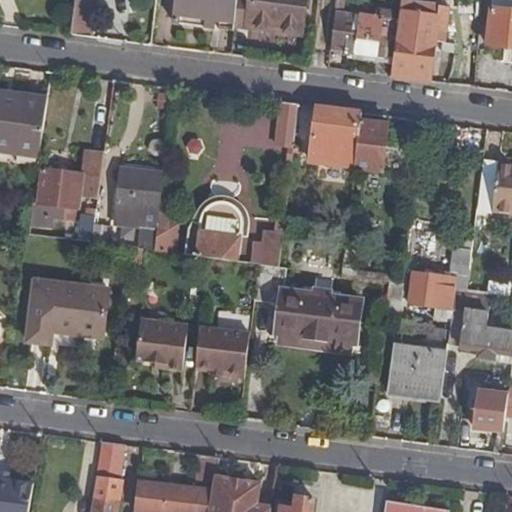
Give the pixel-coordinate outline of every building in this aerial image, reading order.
[(215,31),(219,0),(179,0),(176,25),(215,31)] [(239,0),(236,28),(252,30),(252,25),(280,29),(279,34),(304,37),(308,0),(239,0)] [(392,79),(431,84),(437,34),(441,8),(402,3),(395,53),(394,60),(392,79)] [(441,8),(437,34),(447,35),(450,10),(441,8)] [(511,50),(511,12),(493,11),(488,48),(511,50)] [(72,37),(85,39),(88,14),(76,12),(72,37)] [(331,52),(394,60),(395,53),(394,53),(398,22),(351,16),(349,30),(334,28),(331,52)] [(0,150),(41,156),(47,100),(0,94),(0,150)] [(299,106),(282,104),(277,147),(294,149),(299,106)] [(360,114),(318,108),(309,163),(354,170),(356,170),(361,121),(360,121),(360,114)] [(361,121),(356,170),(383,173),(388,126),(361,121)] [(98,199),(103,155),(86,153),(83,175),(43,171),(37,217),(33,216),(32,227),(53,229),(54,220),(64,221),(65,209),(78,210),(80,197),(98,199)] [(511,213),(511,166),(498,164),(491,211),(511,213)] [(160,214),(164,178),(121,173),(118,207),(141,211),(139,229),(137,250),(142,251),(155,253),(160,214)] [(190,232),(186,257),(209,260),(239,264),(244,229),(243,219),(240,211),(236,206),(229,203),(222,203),(217,204),(210,208),(205,216),(202,224),(202,233),(190,232)] [(141,211),(118,207),(116,225),(139,229),(141,211)] [(76,223),(78,210),(65,209),(64,221),(76,223)] [(169,215),(160,214),(155,253),(174,255),(177,227),(168,226),(169,215)] [(92,244),(95,217),(83,215),(80,235),(63,234),(62,240),(92,244)] [(285,223),(285,222),(276,220),(275,233),(278,233),(278,236),(266,234),(265,246),(258,246),(256,266),(259,266),(280,269),(285,223)] [(140,270),(142,251),(137,250),(127,249),(125,269),(140,270)] [(467,293),(472,252),(453,250),(449,279),(455,279),(454,289),(444,288),(445,278),(413,273),(409,305),(451,311),(454,292),(456,292),(467,293)] [(287,270),(280,269),(259,266),(255,302),(281,306),(277,335),(280,336),(351,345),(355,346),(361,303),(338,300),(339,294),(303,289),(302,295),(284,292),(287,270)] [(404,278),(342,269),(342,276),(390,283),(404,285),(404,278)] [(455,279),(449,279),(445,278),(444,288),(454,289),(455,279)] [(104,340),(109,291),(35,283),(28,344),(51,346),(53,334),(104,340)] [(404,285),(390,283),(389,291),(403,293),(404,285)] [(493,297),(467,293),(456,292),(451,328),(449,347),(480,352),(479,360),(494,362),(496,351),(511,352),(511,335),(494,333),(494,331),(485,329),(487,314),(491,315),(493,297)] [(137,361),(157,363),(166,364),(166,369),(183,372),(188,327),(142,320),(137,361)] [(223,377),(245,380),(250,336),(201,330),(195,370),(212,371),(224,372),(223,377)] [(351,345),(280,336),(279,346),(349,356),(351,345)] [(392,393),(397,348),(395,347),(389,398),(441,405),(442,400),(392,393)] [(392,393),(442,400),(448,354),(397,348),(392,393)] [(494,362),(511,364),(511,352),(496,351),(494,362)] [(477,429),(503,434),(505,416),(508,395),(481,391),(477,429)] [(127,446),(102,443),(90,511),(118,511),(123,481),(122,480),(127,446)] [(221,459),(197,456),(197,491),(181,490),(179,497),(140,492),(137,511),(212,511),(217,479),(221,459)] [(0,473),(0,480),(10,482),(11,476),(0,473)] [(217,479),(212,511),(271,511),(273,503),(258,501),(261,486),(217,479)] [(29,511),(34,485),(10,482),(0,480),(0,511),(29,511)] [(181,490),(140,484),(140,492),(179,497),(181,490)] [(280,511),(313,511),(315,503),(298,499),(296,510),(282,508),(280,511)] [(386,511),(448,511),(449,511),(388,502),(386,511)]
